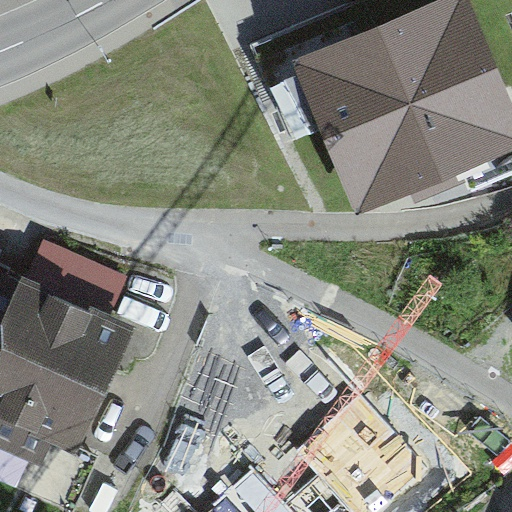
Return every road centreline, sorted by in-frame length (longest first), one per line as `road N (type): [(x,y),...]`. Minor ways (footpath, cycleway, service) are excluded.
road 1 (residential): [(191,241),(327,297),(511,399)]
road 2 (residential): [(511,207),(474,221),(356,231),(269,226),(191,241)]
road 3 (residential): [(0,186),(46,209),(191,241)]
road 4 (tertiary): [(0,53),(113,0)]
